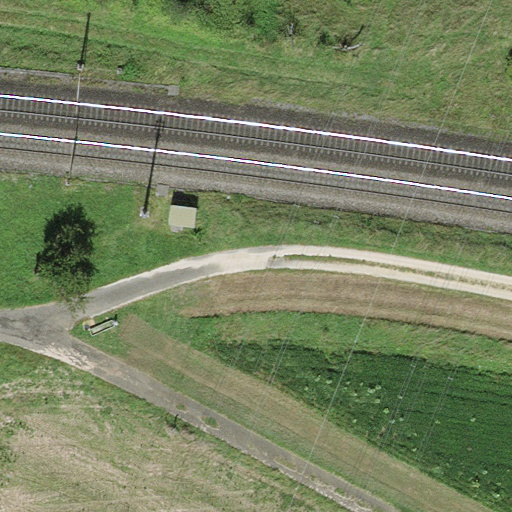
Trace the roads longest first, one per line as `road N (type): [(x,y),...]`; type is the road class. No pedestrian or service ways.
road 1 (track): [(26,324),(206,271),(336,261),(511,295)]
road 2 (track): [(0,322),(59,340),(375,511)]
road 3 (track): [(0,48),(136,59)]
